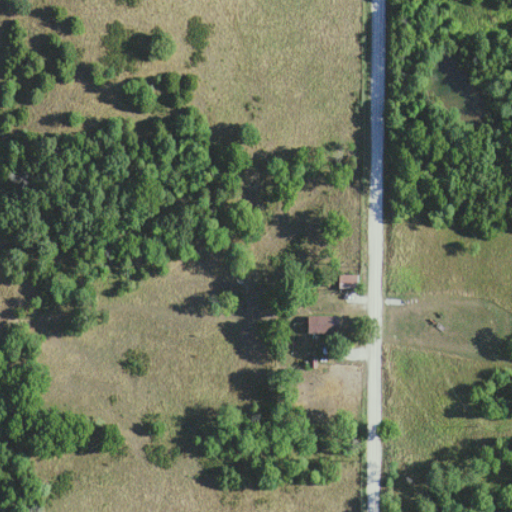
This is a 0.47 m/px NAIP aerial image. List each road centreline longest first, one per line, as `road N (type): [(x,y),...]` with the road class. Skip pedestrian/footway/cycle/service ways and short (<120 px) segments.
road 1 (residential): [(372,511),(376,0)]
road 2 (residential): [(372,318),(511,358)]
